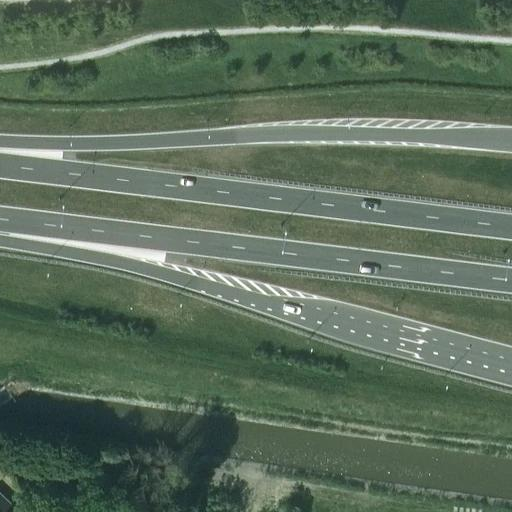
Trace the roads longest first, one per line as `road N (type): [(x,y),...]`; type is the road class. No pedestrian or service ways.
road 1 (primary): [(0,240),(139,267),(511,368)]
road 2 (track): [(511,40),(359,27),(187,32),(0,68)]
road 3 (primary): [(0,219),(511,281)]
road 4 (primary): [(511,228),(0,166)]
road 5 (primary): [(511,142),(330,133),(0,142)]
